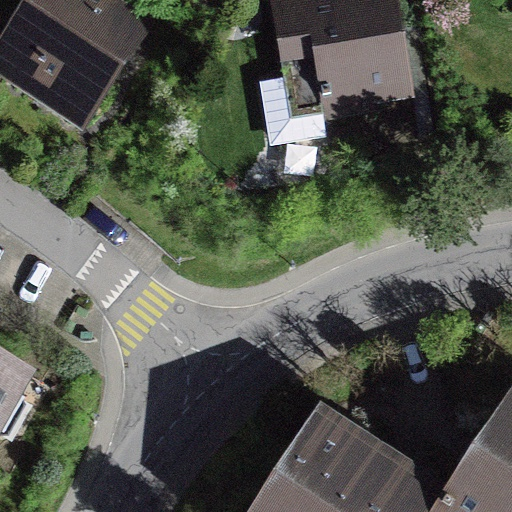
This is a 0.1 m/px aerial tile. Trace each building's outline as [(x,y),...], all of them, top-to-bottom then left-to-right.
[(156,17),(129,0),(21,0),(0,34),(0,69),(88,124),(156,17)] [(397,0),(274,0),(280,63),(314,61),(322,117),(408,107),(397,0)] [(0,437),(40,370),(0,347),(0,437)] [(511,511),(511,400),(445,497),(435,511),(511,511)] [(435,511),(445,497),(311,412),(246,511),(435,511)]
